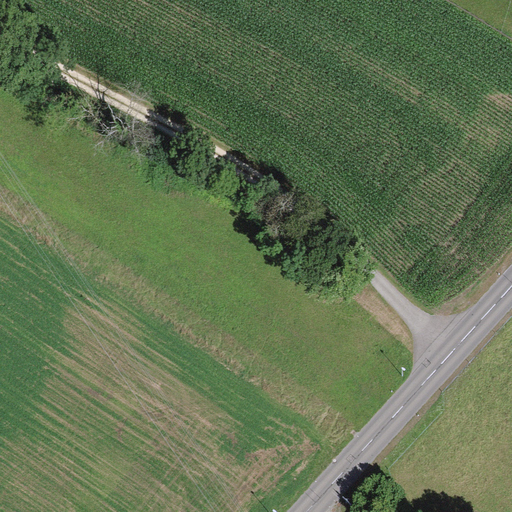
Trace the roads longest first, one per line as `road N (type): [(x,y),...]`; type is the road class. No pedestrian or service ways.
road 1 (track): [(0,29),(289,201),(447,355)]
road 2 (tertiary): [(306,511),(511,286)]
